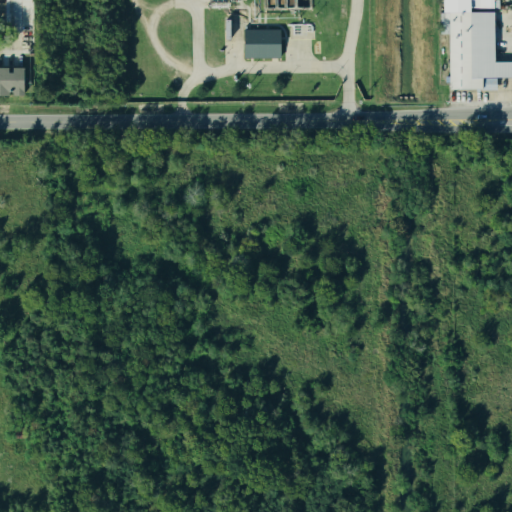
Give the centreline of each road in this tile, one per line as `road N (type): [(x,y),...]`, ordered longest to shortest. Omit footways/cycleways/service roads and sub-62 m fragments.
road 1 (tertiary): [(0,118),(511,115)]
road 2 (residential): [(352,69),(244,66),(192,89),(188,115)]
